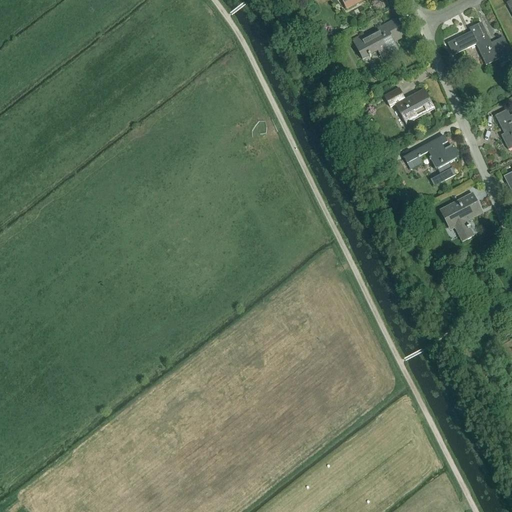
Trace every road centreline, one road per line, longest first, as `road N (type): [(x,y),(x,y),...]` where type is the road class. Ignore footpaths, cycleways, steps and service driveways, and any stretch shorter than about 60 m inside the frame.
road 1 (track): [(213,0),(258,74),(475,511)]
road 2 (residential): [(511,239),(422,27)]
